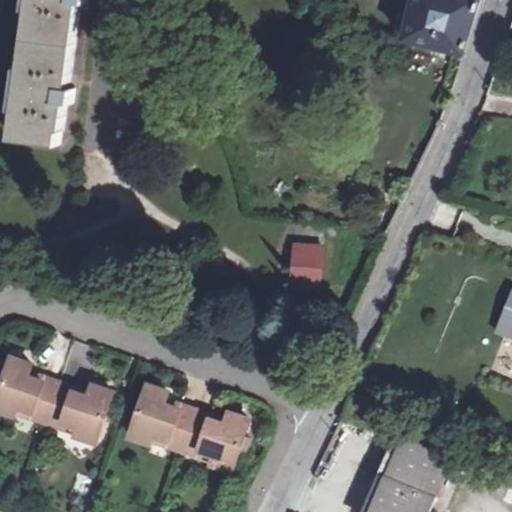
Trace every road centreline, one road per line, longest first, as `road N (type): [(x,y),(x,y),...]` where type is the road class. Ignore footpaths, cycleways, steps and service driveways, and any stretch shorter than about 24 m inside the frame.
road 1 (tertiary): [(326,406),(451,152),(504,0)]
road 2 (residential): [(0,308),(31,306),(326,406)]
